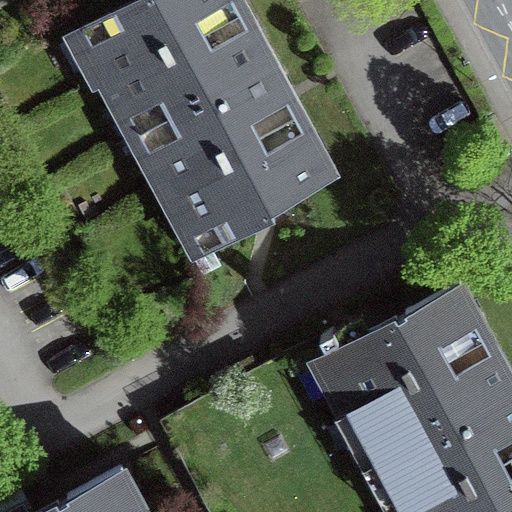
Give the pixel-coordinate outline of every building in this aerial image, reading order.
[(137,110),(146,127),(272,59),(245,9),(240,0),(131,0),(79,28),(126,116),(137,110)] [(300,111),(272,59),(146,127),(155,144),(145,150),(183,222),(194,216),(208,243),(333,172),(300,111)] [(369,441),(380,435),(389,452),(511,386),(511,378),(489,337),(459,280),(322,354),(369,441)] [(511,511),(511,386),(389,452),(398,470),(388,475),(407,511),(511,511)] [(146,511),(120,464),(30,511),(146,511)]
